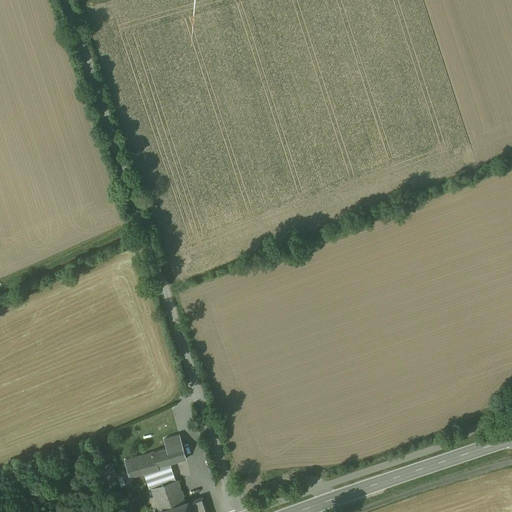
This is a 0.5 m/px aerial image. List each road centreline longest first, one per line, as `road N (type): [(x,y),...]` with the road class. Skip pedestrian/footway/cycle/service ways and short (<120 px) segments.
road 1 (unclassified): [(68,0),(238,511)]
road 2 (secondary): [(511,438),(301,511)]
